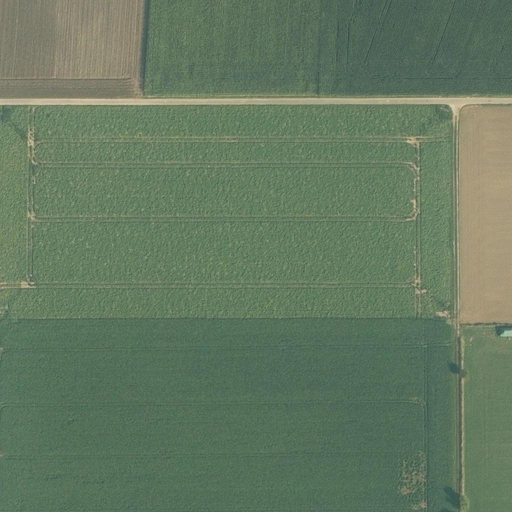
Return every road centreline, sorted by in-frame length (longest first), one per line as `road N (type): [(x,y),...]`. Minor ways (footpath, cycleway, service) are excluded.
road 1 (track): [(511,100),(0,101)]
road 2 (track): [(456,99),(457,511)]
